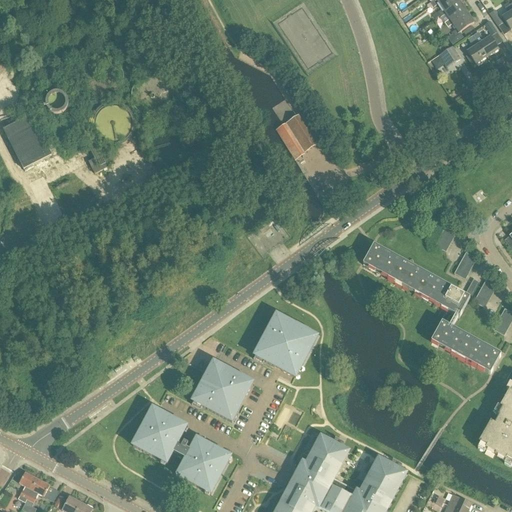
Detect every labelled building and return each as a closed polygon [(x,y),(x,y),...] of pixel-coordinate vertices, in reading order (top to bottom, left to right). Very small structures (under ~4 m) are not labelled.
[(445,14),(460,4),(457,0),(443,0),(438,3),(439,5),(443,11),(438,14),(441,18),(446,15),(445,14)] [(452,24),(467,14),(460,4),(445,14),(446,15),(450,21),(445,24),(448,28),(452,25),(452,24)] [(511,32),(511,31),(511,9),(510,6),(505,9),(509,15),(502,19),(511,32)] [(498,28),(503,24),(495,11),(489,15),(498,28)] [(452,24),(452,25),(456,31),(451,34),(452,36),(447,39),(452,46),(463,39),(460,33),(474,24),(467,14),(452,24)] [(491,38),(497,34),(490,23),(484,27),(491,38)] [(473,38),(487,59),(499,52),(490,39),(484,43),(478,34),(473,38)] [(476,67),(487,59),(473,38),(468,41),(473,49),(467,53),(469,56),(466,58),(473,68),(476,66),(476,67)] [(447,69),(461,60),(454,49),(440,58),(447,69)] [(48,69),(46,71),(45,72),(44,73),(44,74),(44,76),(44,77),(44,79),(45,80),(46,80),(47,81),(48,82),(50,82),(53,82),(54,81),(55,80),(56,79),(57,77),(57,75),(57,74),(56,73),(56,72),(55,70),(54,70),(53,69),(51,69),(50,69),(49,69),(48,69)] [(31,88),(28,89),(28,90),(27,91),(26,92),(26,94),(26,96),(27,97),(28,98),(28,99),(29,99),(30,100),(33,101),(35,100),(37,99),(38,98),(39,97),(39,95),(40,93),(39,92),(39,91),(38,90),(37,89),(36,88),(35,88),(34,87),(33,87),(32,87),(31,88)] [(55,100),(52,102),(51,103),(50,105),(49,106),(49,108),(49,111),(50,112),(51,114),(52,115),(53,116),(54,116),(58,117),(61,117),(63,116),(64,114),(65,113),(66,112),(67,110),(67,108),(66,106),(66,105),(65,103),(64,102),(62,101),(61,100),(59,100),(58,100),(56,100),(55,100)] [(31,118),(4,132),(24,171),(51,157),(31,118)] [(295,161),(304,154),(316,147),(298,118),(286,125),(276,131),(295,161)] [(95,175),(113,166),(107,155),(89,164),(95,175)] [(276,218),(253,234),(270,253),(280,265),(292,257),(285,244),(292,239),(276,218)] [(458,233),(447,227),(444,233),(455,239),(458,233)] [(455,239),(444,233),(441,238),(452,244),(455,239)] [(452,244),(441,238),(438,243),(449,249),(452,244)] [(435,249),(446,255),(449,249),(438,243),(435,249)] [(464,297),(374,247),(363,267),(455,318),(449,328),(443,325),(432,344),(491,377),(502,357),(453,330),(459,320),(460,320),(470,301),(478,283),(473,281),(464,297)] [(465,282),(477,261),(466,255),(454,276),(465,282)] [(497,289),(486,283),(483,288),(494,294),(497,289)] [(494,294),(483,288),(480,294),(491,300),(494,294)] [(491,300),(480,294),(477,299),(488,305),(491,300)] [(474,304),(485,311),(488,305),(477,299),(474,304)] [(511,314),(505,310),(502,316),(511,321),(511,314)] [(511,325),(511,321),(502,316),(499,321),(511,327),(511,325)] [(255,358),(256,358),(257,356),(261,358),(260,360),(264,363),(274,368),(275,366),(283,370),(282,372),(295,380),(317,339),(316,339),(315,341),(311,339),(312,337),(307,334),(308,334),(276,317),(276,318),(278,319),(276,323),(274,322),(272,327),(271,327),(255,358)] [(511,327),(499,321),(496,326),(508,333),(511,327)] [(493,332),(505,338),(508,333),(496,326),(493,332)] [(209,374),(193,403),(194,404),(195,402),(199,404),(198,406),(202,408),(232,424),(232,423),(230,422),(232,418),(234,419),(236,415),(237,415),(242,406),(240,405),(244,397),(246,398),(252,385),(214,365),(213,366),(215,367),(213,371),(211,370),(209,374)] [(470,372),(464,380),(473,387),(479,379),(470,372)] [(511,384),(506,381),(488,413),(496,418),(479,448),(511,466),(511,384)] [(186,430),(186,429),(158,414),(157,414),(158,414),(157,416),(152,413),(153,411),(144,428),(142,431),(136,443),(137,443),(138,443),(136,448),(133,447),(133,448),(162,463),(162,462),(163,461),(167,463),(166,465),(167,466),(173,454),(186,461),(180,473),(181,473),(182,474),(180,478),(178,477),(177,478),(206,493),(206,492),(207,491),(211,493),(210,496),(211,496),(220,479),(219,479),(221,476),(222,476),(228,464),(227,464),(225,463),(228,459),(230,460),(231,459),(202,444),(201,446),(197,444),(198,441),(197,441),(195,445),(182,438),(184,434),(181,433),(184,428),(186,430)] [(333,445),(330,444),(311,478),(308,477),(301,490),(295,487),(292,494),(288,492),(277,511),(386,511),(406,475),(379,460),(360,494),(334,480),(348,453),(333,445)] [(37,482),(25,475),(20,486),(25,489),(18,501),(25,505),(37,482)] [(37,482),(25,505),(32,508),(39,495),(44,498),(50,488),(37,482)] [(59,497),(54,508),(60,511),(66,500),(59,497)] [(449,507),(459,511),(469,511),(473,506),(454,497),(449,507)] [(77,511),(81,505),(69,499),(62,511),(77,511)]
